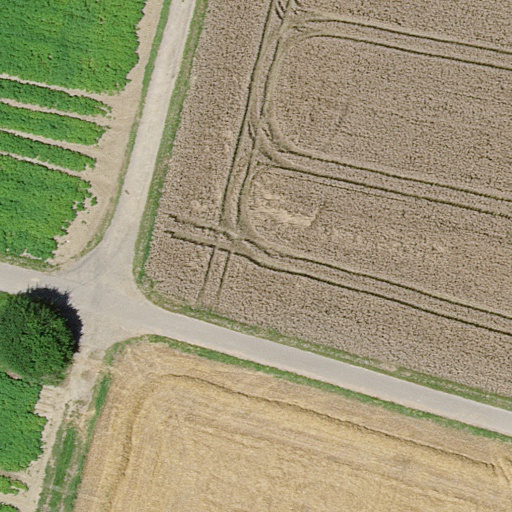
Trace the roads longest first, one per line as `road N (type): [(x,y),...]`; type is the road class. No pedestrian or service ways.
road 1 (track): [(511,429),(0,279)]
road 2 (track): [(185,0),(54,511)]
